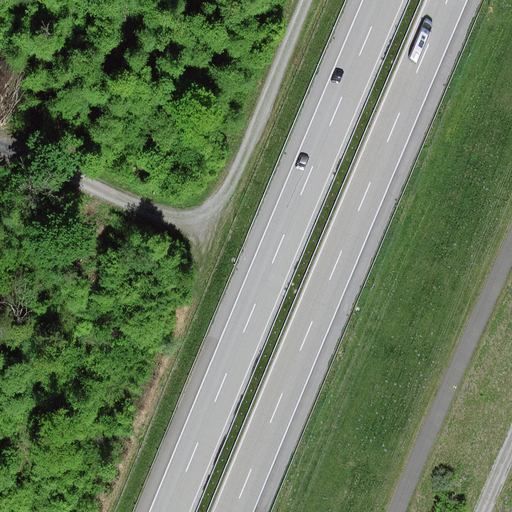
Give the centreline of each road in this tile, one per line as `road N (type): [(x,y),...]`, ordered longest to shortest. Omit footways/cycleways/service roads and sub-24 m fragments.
road 1 (motorway): [(384,0),(171,511)]
road 2 (motorway): [(235,511),(448,0)]
road 3 (track): [(306,0),(225,189),(204,215),(176,219),(0,147)]
road 4 (track): [(511,244),(398,511)]
